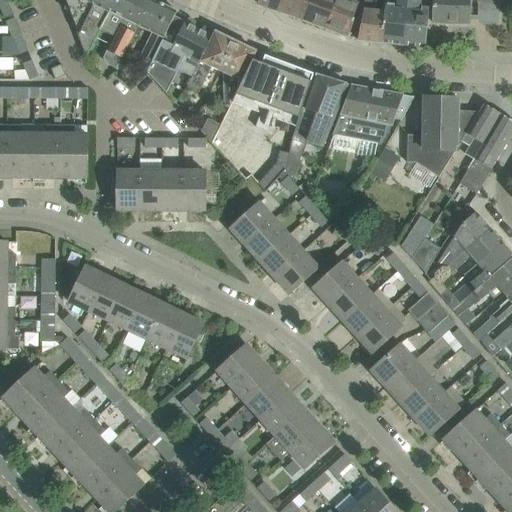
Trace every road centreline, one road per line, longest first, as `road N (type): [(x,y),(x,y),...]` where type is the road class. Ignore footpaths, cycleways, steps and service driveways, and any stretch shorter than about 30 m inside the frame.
road 1 (residential): [(454,511),(306,347),(99,236)]
road 2 (residential): [(196,0),(350,58),(427,72),(511,74)]
road 3 (residential): [(99,236),(107,100),(46,0)]
